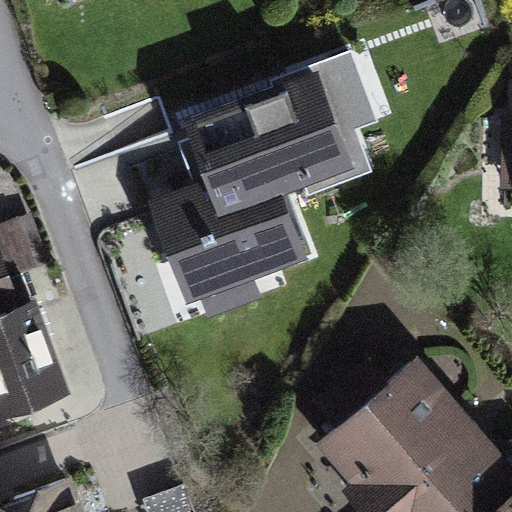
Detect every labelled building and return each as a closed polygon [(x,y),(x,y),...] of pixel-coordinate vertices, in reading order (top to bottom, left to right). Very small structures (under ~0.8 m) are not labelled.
[(158,189),(196,290),(313,246),(277,151),(294,144),(271,85),(182,118),(202,172),(158,189)] [(0,322),(13,317),(2,285),(37,272),(21,228),(0,236),(0,322)] [(29,311),(13,317),(0,322),(0,425),(63,403),(29,311)] [(472,415),(419,354),(310,448),(364,510),(472,415)] [(484,511),(511,488),(511,461),(472,415),(364,510),(365,511),(484,511)] [(0,511),(72,511),(62,485),(0,507),(0,511)] [(511,511),(511,488),(484,511),(511,511)]
